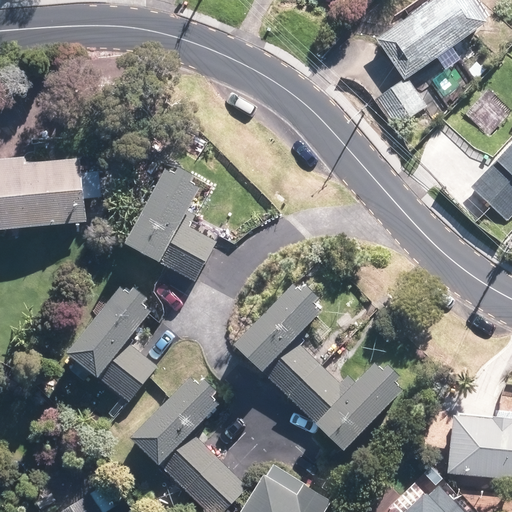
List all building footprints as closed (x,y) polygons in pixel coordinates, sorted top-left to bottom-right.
[(496,0),(429,0),(381,32),(410,78),(444,56),(452,69),(477,52),(466,36),(505,12),(496,0)] [(430,102),(412,79),(381,102),(399,126),(430,102)] [(511,214),(511,147),(476,187),(509,218),(511,214)] [(0,224),(91,219),(88,155),(35,158),(34,152),(0,153),(0,224)] [(210,170),(188,159),(184,167),(176,162),(135,245),(200,277),(221,235),(191,221),(212,180),(206,177),(210,170)] [(414,368),(400,354),(391,363),(386,358),(355,390),(300,336),(329,307),(323,301),(331,292),(314,276),(306,284),(301,279),(243,338),(351,444),(411,383),(405,377),(414,368)] [(158,293),(143,281),(138,288),(130,281),(75,351),(134,397),(163,361),(132,337),(159,304),(153,300),(158,293)] [(233,396),(206,368),(138,432),(213,511),(222,511),(250,486),(197,430),(233,396)] [(498,412),(460,409),(454,471),(463,472),(461,488),(489,490),(491,473),(511,475),(511,408),(498,408),(498,412)] [(327,511),(339,495),(280,457),(244,511),(327,511)] [(121,502),(107,482),(62,511),(109,511),(121,502)]
